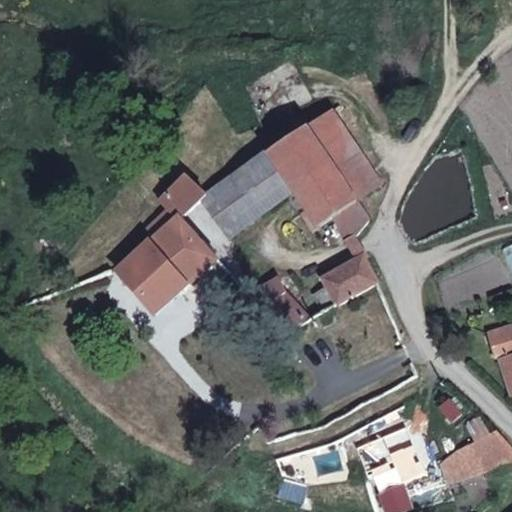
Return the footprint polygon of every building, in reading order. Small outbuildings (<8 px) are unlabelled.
[(290,107),(344,175),(397,118),(315,86),(290,107)] [(344,211),(357,192),(344,175),(290,107),(192,185),(217,219),(281,171),(307,204),(328,189),(344,211)] [(174,200),(192,185),(176,163),(147,182),(160,199),(137,216),(145,228),(113,249),(149,297),(208,244),(189,220),(174,200)] [(364,255),(351,227),(311,255),(313,267),(302,275),(313,291),(342,271),(364,255)] [(237,280),(268,320),(286,309),(295,302),(266,260),(237,280)] [(320,298),(313,291),(302,297),(308,306),(320,298)] [(504,373),(511,370),(511,309),(507,296),(475,307),(486,338),(492,337),(504,373)] [(488,403),(455,421),(419,443),(423,454),(428,465),(450,454),(466,450),(483,447),(498,441),(508,435),(488,403)] [(511,511),(511,492),(491,511),(511,511)]
